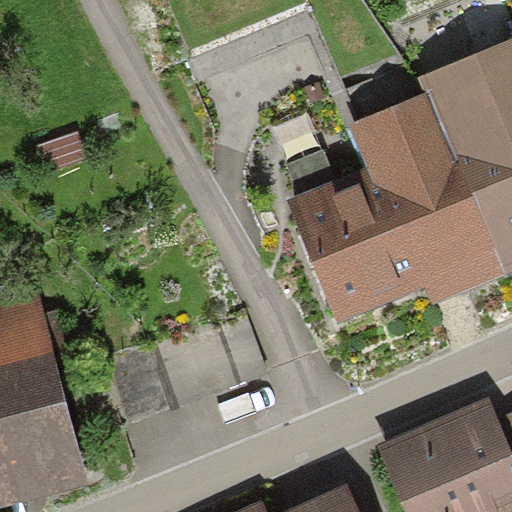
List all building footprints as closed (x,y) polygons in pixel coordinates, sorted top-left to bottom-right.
[(421,80),(430,100),(505,280),(511,276),(511,0),(494,0),(463,13),(481,55),(421,80)] [(369,174),(290,207),(341,329),(424,294),(431,310),(505,280),(430,100),(351,132),(369,174)] [(0,501),(82,481),(37,304),(0,312),(0,501)] [(266,371),(244,313),(105,365),(128,423),(266,371)] [(511,392),(491,402),(511,453),(511,392)] [(511,511),(511,453),(491,402),(379,450),(405,511),(511,511)] [(355,511),(347,492),(302,511),(355,511)]
